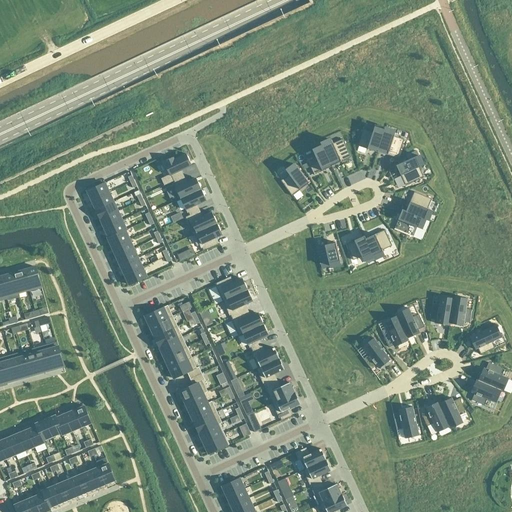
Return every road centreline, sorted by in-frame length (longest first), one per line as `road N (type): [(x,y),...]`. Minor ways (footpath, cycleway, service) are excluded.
road 1 (residential): [(119,308),(68,193),(189,133),(243,251)]
road 2 (primary): [(0,134),(287,0)]
road 3 (tertiary): [(0,82),(174,0)]
road 4 (residential): [(197,478),(119,308)]
road 5 (residential): [(243,251),(322,420)]
road 6 (residential): [(385,391),(452,373),(457,362),(444,352),(401,380)]
road 7 (residential): [(311,219),(376,201),(378,190),(368,182),(319,211)]
road 8 (residential): [(197,478),(322,420)]
road 9 (residential): [(119,308),(243,251)]
